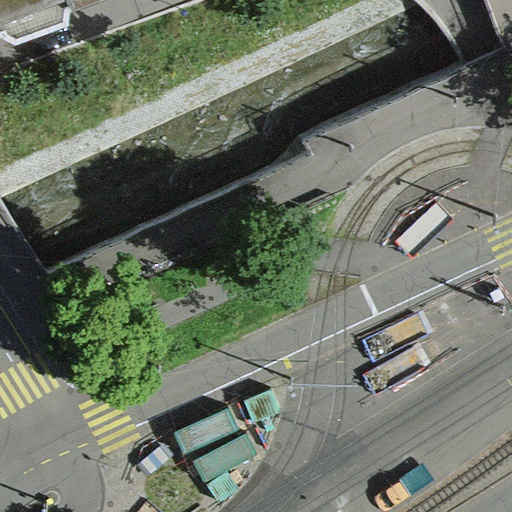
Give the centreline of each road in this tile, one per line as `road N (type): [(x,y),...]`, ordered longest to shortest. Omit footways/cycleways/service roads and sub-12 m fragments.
road 1 (secondary): [(511,237),(61,447)]
road 2 (unclassified): [(61,447),(0,340)]
